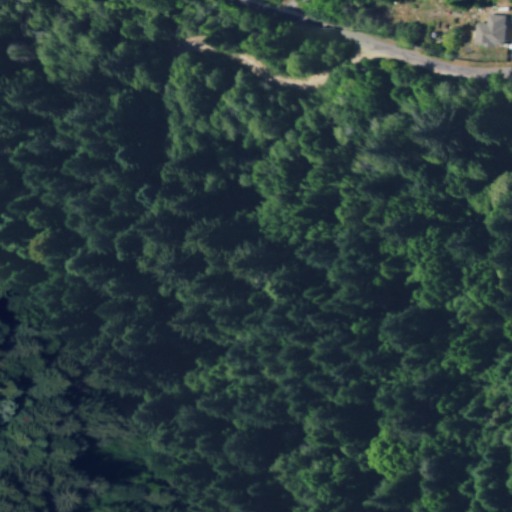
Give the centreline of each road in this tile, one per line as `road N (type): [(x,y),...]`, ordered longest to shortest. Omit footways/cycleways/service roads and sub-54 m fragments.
road 1 (residential): [(0,431),(141,195),(154,127),(153,70),(162,56),(187,44),(204,47),(299,94),(337,83),(359,44)]
road 2 (tertiary): [(234,0),(432,68),(511,76)]
